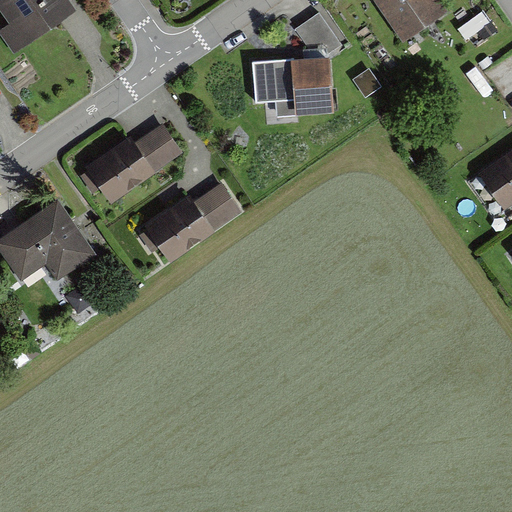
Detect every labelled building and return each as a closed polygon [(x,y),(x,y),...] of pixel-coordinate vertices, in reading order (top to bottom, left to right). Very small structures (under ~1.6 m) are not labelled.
[(13,19),(0,28),(16,52),(80,8),(74,0),(3,0),(1,2),(13,19)] [(452,6),(448,0),(382,0),(409,37),(452,6)] [(334,49),(253,53),(256,112),(338,108),(334,49)] [(356,79),(367,95),(382,85),(371,69),(356,79)] [(133,132),(87,163),(115,205),(191,155),(169,122),(139,141),(133,132)] [(511,211),(511,145),(480,169),(511,211)] [(193,188),(146,219),(173,260),(247,210),(226,178),(199,197),(193,188)] [(64,195),(0,235),(0,245),(22,279),(48,262),(60,280),(102,254),(64,195)]
